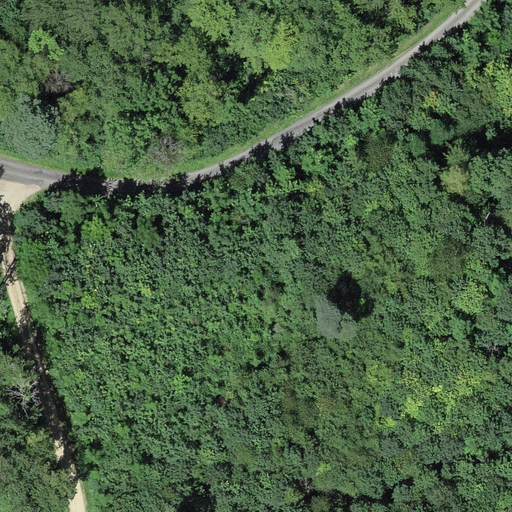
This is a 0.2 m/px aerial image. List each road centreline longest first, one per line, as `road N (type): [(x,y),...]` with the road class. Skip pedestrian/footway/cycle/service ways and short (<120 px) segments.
road 1 (track): [(475,0),(393,76),(247,161),(170,187),(134,189),(0,169)]
road 2 (track): [(15,323),(72,511)]
road 3 (track): [(15,323),(1,216),(7,171)]
